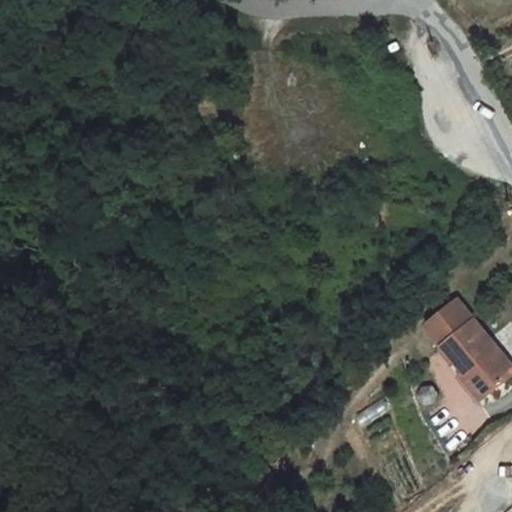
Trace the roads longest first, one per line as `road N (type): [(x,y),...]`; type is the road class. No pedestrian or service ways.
road 1 (unclassified): [(511,145),(443,22),(404,2)]
road 2 (unclassified): [(247,0),(268,8),(404,2)]
